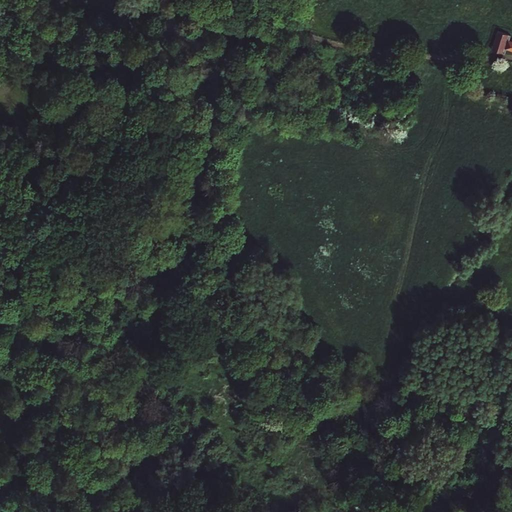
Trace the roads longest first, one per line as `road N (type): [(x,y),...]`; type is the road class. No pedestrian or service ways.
road 1 (track): [(511,58),(339,51),(236,15),(227,0)]
road 2 (track): [(0,234),(63,298),(0,350)]
